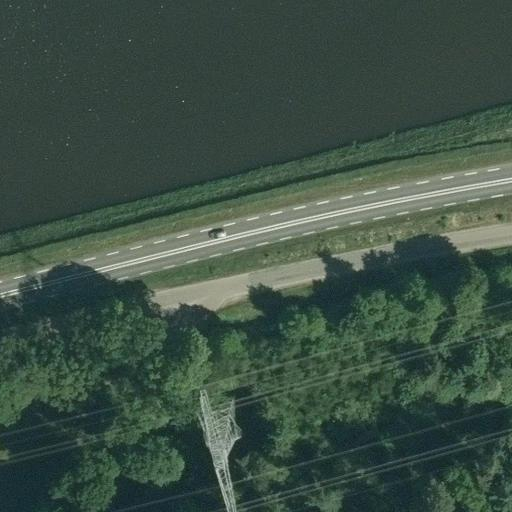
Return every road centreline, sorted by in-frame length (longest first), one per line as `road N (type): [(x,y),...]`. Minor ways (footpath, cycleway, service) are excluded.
road 1 (primary): [(0,295),(324,216),(511,181)]
road 2 (unclassified): [(511,234),(211,290)]
road 3 (unclassified): [(103,511),(211,290)]
road 4 (unclassified): [(0,348),(211,290)]
